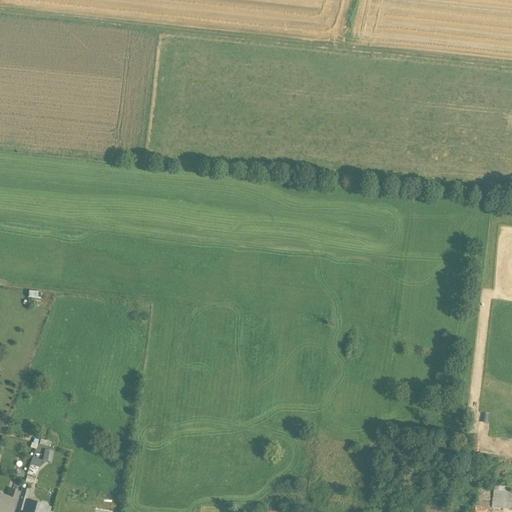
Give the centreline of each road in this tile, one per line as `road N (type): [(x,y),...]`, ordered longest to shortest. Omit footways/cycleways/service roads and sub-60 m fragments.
road 1 (track): [(511,66),(0,13)]
road 2 (track): [(511,200),(148,161)]
road 3 (track): [(0,285),(264,313)]
